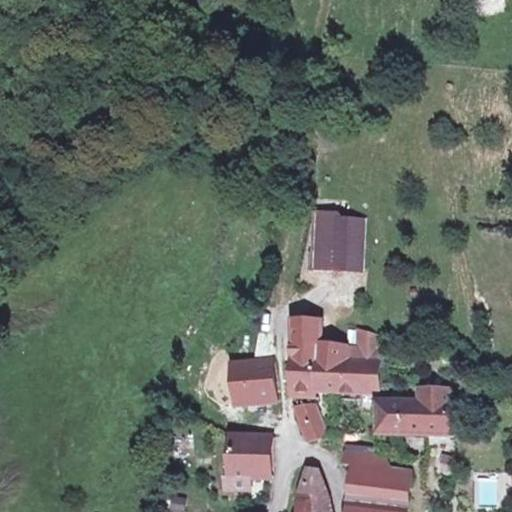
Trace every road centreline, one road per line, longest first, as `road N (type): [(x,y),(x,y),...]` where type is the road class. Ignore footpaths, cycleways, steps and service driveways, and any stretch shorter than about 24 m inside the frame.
road 1 (track): [(290,0),(292,59),(314,78),(306,178),(283,295),(292,442),(275,511)]
road 2 (residential): [(290,453),(368,439),(427,469),(461,511)]
